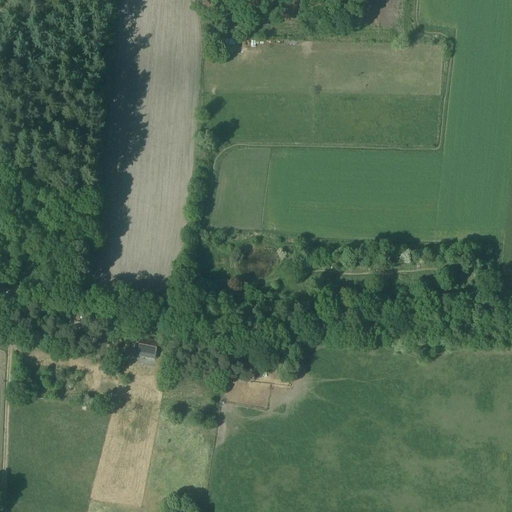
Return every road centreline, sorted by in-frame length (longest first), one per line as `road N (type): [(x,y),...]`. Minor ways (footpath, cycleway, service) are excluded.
road 1 (track): [(511,329),(279,334),(176,321),(53,289),(18,288),(0,300)]
road 2 (track): [(0,511),(11,331),(1,300)]
